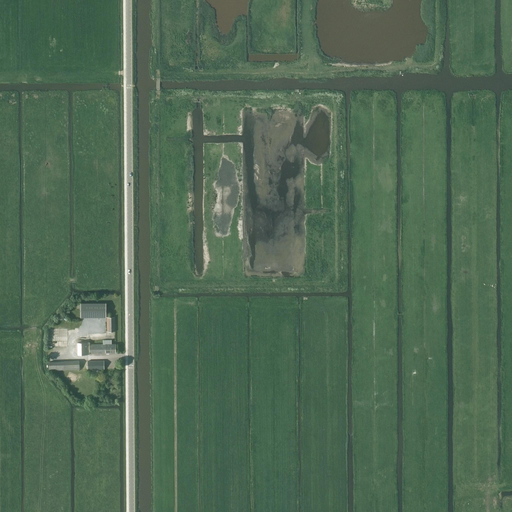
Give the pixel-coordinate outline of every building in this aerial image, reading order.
[(81,317),(106,317),(106,303),(81,303),(81,317)] [(107,332),(115,331),(115,317),(107,318),(107,332)] [(90,342),(78,342),(78,354),(90,354),(90,353),(116,353),(115,344),(111,344),(111,340),(103,340),(103,344),(90,344),(90,342)] [(80,361),(49,362),(49,370),(80,369),(80,361)] [(104,361),(88,361),(88,370),(104,369),(104,361)]
